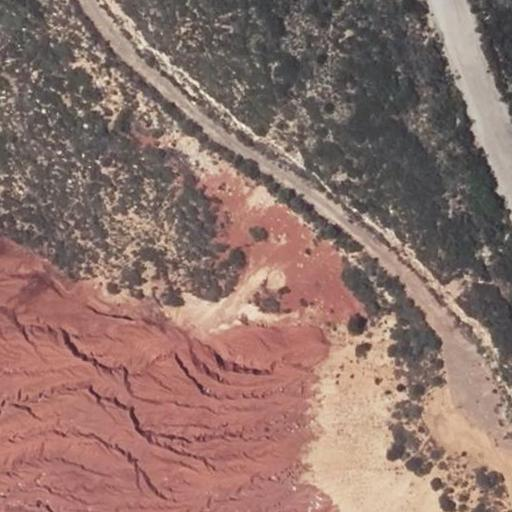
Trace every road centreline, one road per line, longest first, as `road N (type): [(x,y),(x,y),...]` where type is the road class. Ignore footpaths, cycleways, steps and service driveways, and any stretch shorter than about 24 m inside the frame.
road 1 (track): [(492,410),(393,263),(310,196),(175,108),(99,0)]
road 2 (track): [(444,0),(511,181)]
